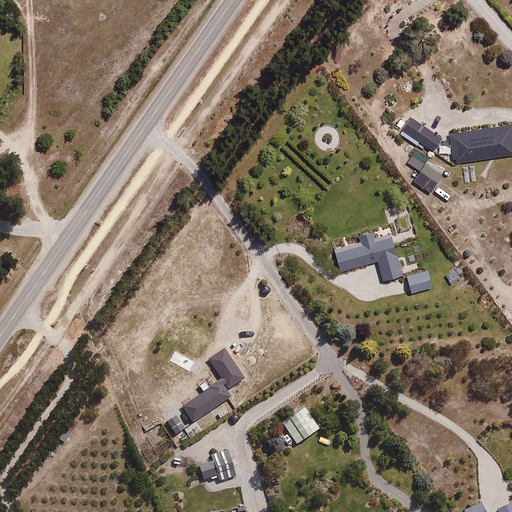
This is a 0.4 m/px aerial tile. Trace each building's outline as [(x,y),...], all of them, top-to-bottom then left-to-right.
[(414,118),(404,132),(435,152),(444,138),(414,118)] [(452,129),(451,130),(452,159),(457,163),(511,156),(511,120),(500,122),(500,125),(452,129)] [(432,159),(416,149),(407,163),(423,173),(432,159)] [(358,242),(333,249),(339,271),(376,261),(381,281),(401,275),(389,232),(373,237),(371,231),(357,235),(358,242)] [(425,270),(404,276),(409,293),(431,287),(425,270)] [(191,335),(184,332),(179,343),(185,346),(182,352),(178,350),(174,357),(171,356),(168,361),(189,372),(198,354),(203,357),(208,346),(204,344),(208,336),(194,329),(191,335)] [(278,423),(293,445),(317,429),(302,407),(278,423)] [(168,421),(177,435),(187,429),(178,415),(168,421)] [(229,450),(213,455),(214,460),(201,464),(206,480),(220,476),(222,481),(238,476),(229,450)] [(511,511),(511,492),(511,493),(511,496),(511,504),(511,502),(495,510),(496,511),(511,511)] [(483,511),(479,501),(461,510),(461,511),(483,511)]
